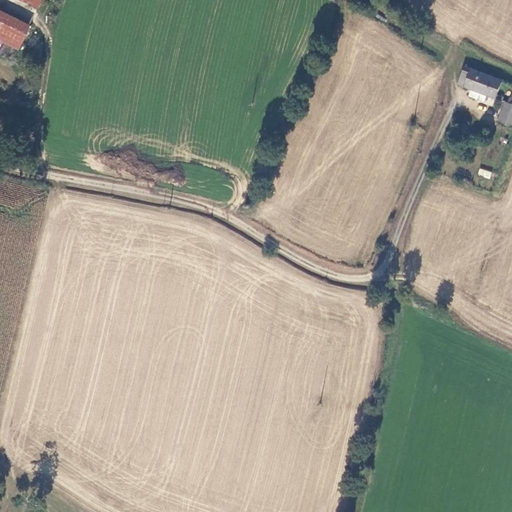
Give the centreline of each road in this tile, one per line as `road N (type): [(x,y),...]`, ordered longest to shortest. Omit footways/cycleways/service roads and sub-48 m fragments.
road 1 (unclassified): [(0,162),(208,205),(304,263),(359,278),(389,255),(455,101)]
road 2 (track): [(375,0),(444,53),(455,101)]
